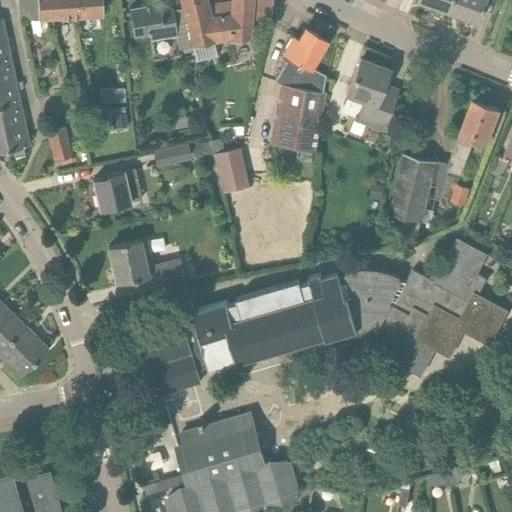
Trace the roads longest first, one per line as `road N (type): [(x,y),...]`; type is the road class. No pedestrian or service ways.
road 1 (residential): [(84,393),(84,360),(55,271),(0,190)]
road 2 (residential): [(511,79),(325,0)]
road 3 (residential): [(38,142),(8,0)]
road 4 (residential): [(118,511),(84,393)]
